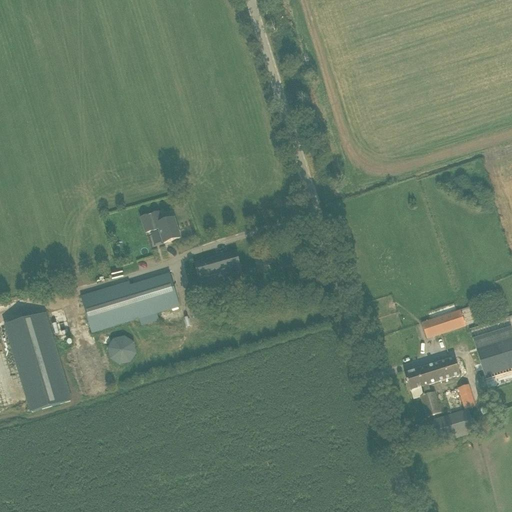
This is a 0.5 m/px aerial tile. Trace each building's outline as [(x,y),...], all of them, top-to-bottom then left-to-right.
[(159,230),(161,234),(164,244),(180,239),(174,219),(163,222),(161,214),(155,215),(155,214),(140,219),(145,234),(159,230)] [(257,268),(259,268),(269,265),(265,250),(252,253),(257,268)] [(243,273),(237,252),(194,264),(199,279),(217,274),(219,280),(243,273)] [(129,282),(81,297),(92,335),(96,333),(128,323),(140,320),(142,327),(160,321),(158,314),(180,308),(170,274),(130,286),(129,282)] [(460,311),(422,324),(427,339),(465,327),(460,311)] [(6,326),(32,413),(70,402),(45,314),(6,326)] [(511,329),(511,328),(473,340),(486,381),(511,372),(511,329)] [(113,340),(108,350),(110,360),(120,366),(130,364),(136,354),(134,343),(124,337),(113,340)] [(427,418),(441,413),(435,393),(431,394),(429,386),(460,376),(454,359),(405,374),(410,391),(411,391),(414,400),(421,398),(427,418)] [(459,389),(464,410),(476,407),(470,386),(459,389)] [(428,424),(434,444),(475,431),(469,412),(428,424)]
